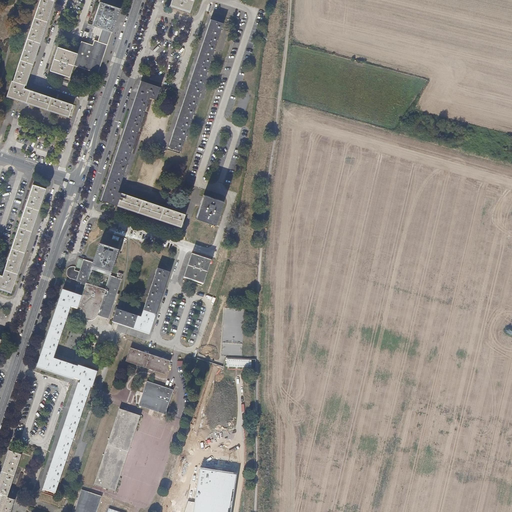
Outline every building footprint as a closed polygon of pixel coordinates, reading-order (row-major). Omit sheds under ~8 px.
[(40,0),(38,6),(38,8),(8,96),(68,116),(72,105),(23,89),(52,2),(53,1),(52,0),(40,0)] [(192,0),(173,0),(171,7),(189,12),(192,0)] [(102,29),(111,32),(118,8),(101,3),(93,25),(102,29)] [(224,24),(212,20),(209,29),(206,39),(202,52),(195,73),(189,90),(182,113),(175,133),(169,150),(180,154),(224,24)] [(107,41),(111,32),(102,29),(98,41),(94,40),(92,45),(81,42),(81,41),(79,46),(77,54),(75,60),(95,67),(103,43),(106,44),(107,41)] [(73,65),(99,73),(106,52),(112,32),(111,32),(107,41),(106,44),(103,43),(95,67),(75,60),(73,65)] [(69,77),(73,65),(75,60),(77,54),(59,48),(51,71),(69,77)] [(103,200),(117,205),(121,193),(118,192),(149,99),(156,102),(159,90),(149,86),(141,84),(135,104),(128,125),(121,145),(113,169),(108,186),(103,200)] [(0,287),(10,291),(13,284),(20,263),(27,241),(35,220),(41,200),(45,189),(34,185),(3,276),(0,275),(0,287)] [(121,193),(117,205),(130,209),(153,216),(172,223),(181,226),(185,214),(121,193)] [(223,201),(205,196),(201,206),(197,218),(215,224),(223,201)] [(94,263),(92,270),(110,276),(117,253),(100,247),(94,263)] [(185,278),(185,279),(202,284),(210,261),(193,255),(189,266),(185,278)] [(76,268),(75,267),(74,267),(72,268),(71,268),(69,269),(69,270),(68,271),(68,273),(68,275),(68,276),(69,278),(70,279),(83,283),(87,285),(92,270),(94,263),(85,260),(81,273),(76,271),(76,268)] [(120,324),(148,334),(152,323),(160,299),(166,282),(168,273),(157,269),(141,318),(116,310),(113,321),(120,324)] [(105,290),(116,294),(121,280),(110,276),(105,290)] [(77,289),(76,292),(83,294),(78,307),(81,308),(97,313),(106,316),(112,300),(114,301),(116,294),(105,290),(87,285),(83,283),(81,289),(78,288),(77,289)] [(71,290),(65,288),(57,311),(49,335),(43,353),(38,367),(68,377),(77,380),(80,381),(78,389),(70,412),(63,434),(55,455),(48,477),(43,490),(54,494),(94,373),(53,359),(71,307),(77,309),(78,309),(78,307),(83,294),(76,292),(71,290)] [(81,308),(80,310),(79,314),(79,315),(79,317),(80,319),(81,321),(82,322),(83,323),(85,324),(86,324),(88,324),(90,324),(92,323),(94,322),(95,320),(96,319),(97,313),(81,308)] [(140,353),(130,350),(126,362),(166,375),(170,363),(160,360),(140,353)] [(173,391),(147,383),(139,406),(165,414),(173,391)] [(94,485),(106,489),(115,492),(140,416),(120,409),(94,485)] [(21,456),(9,453),(6,461),(0,480),(0,496),(3,497),(1,505),(0,506),(0,511),(10,511),(14,501),(7,498),(21,456)] [(229,511),(234,474),(201,468),(195,502),(188,501),(184,511),(229,511)] [(105,492),(106,489),(94,485),(93,484),(90,492),(94,493),(96,489),(105,492)] [(96,511),(102,496),(94,493),(90,492),(83,490),(75,511),(96,511)]
